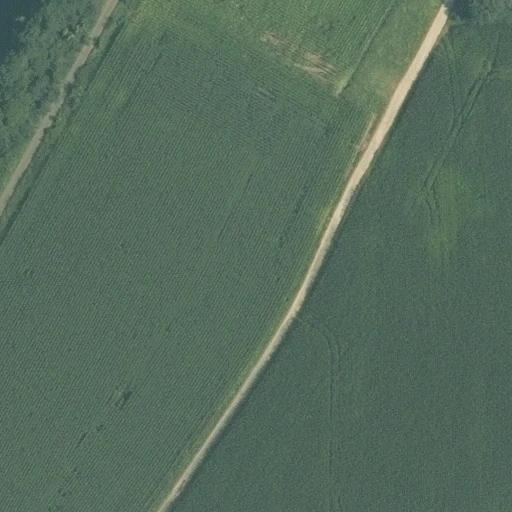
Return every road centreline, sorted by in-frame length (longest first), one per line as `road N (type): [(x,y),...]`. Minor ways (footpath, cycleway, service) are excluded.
road 1 (unclassified): [(445,0),(284,325),(162,511)]
road 2 (unclassified): [(116,0),(0,216)]
